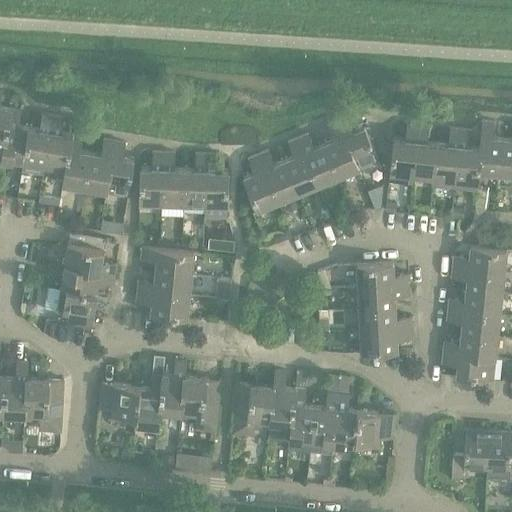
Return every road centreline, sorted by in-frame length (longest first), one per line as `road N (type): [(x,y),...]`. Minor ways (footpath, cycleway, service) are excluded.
road 1 (residential): [(413,397),(360,368),(129,340),(84,364)]
road 2 (residential): [(75,470),(402,508)]
road 3 (residential): [(413,397),(437,249),(376,232),(303,253)]
